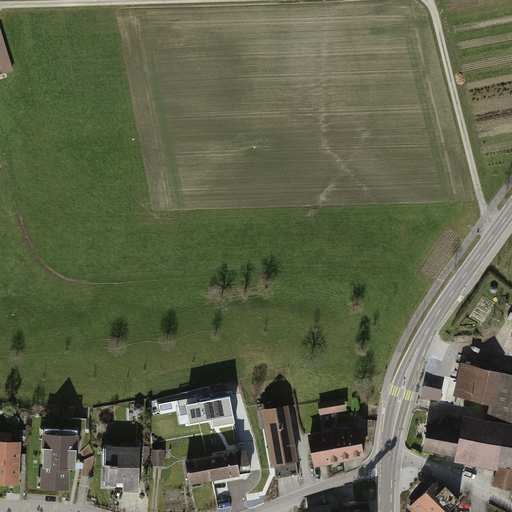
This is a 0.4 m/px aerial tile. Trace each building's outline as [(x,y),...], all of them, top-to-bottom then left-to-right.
[(511,372),(462,362),(456,395),(493,402),(489,419),(511,423),(511,372)] [(427,385),(424,384),(421,396),(440,400),(443,389),(427,385)] [(235,424),(230,397),(186,405),(190,424),(212,420),(214,428),(235,424)] [(320,404),(322,417),(348,413),(346,400),(320,404)] [(272,465),(274,465),(296,461),(298,460),(289,403),(263,408),(272,465)] [(458,464),(499,472),(494,487),(511,493),(511,423),(489,419),(468,415),(465,430),(444,427),(439,452),(459,456),(458,464)] [(439,452),(444,427),(429,424),(424,449),(439,452)] [(358,428),(333,433),(339,462),(363,457),(358,428)] [(79,435),(44,433),(41,488),(70,490),(71,467),(77,468),(79,435)] [(333,433),(309,437),(315,467),(339,462),(333,433)] [(20,441),(0,440),(0,482),(18,484),(20,441)] [(139,448),(104,448),(104,491),(138,491),(139,448)] [(208,457),(211,478),(250,471),(247,450),(208,457)] [(165,451),(152,451),(151,466),(164,467),(165,451)] [(211,478),(208,457),(186,461),(190,482),(211,478)] [(299,475),(296,461),(274,465),(277,479),(299,475)] [(437,480),(407,508),(410,511),(447,511),(461,499),(446,484),(444,487),(437,480)] [(356,500),(304,508),(304,511),(370,511),(369,502),(357,503),(356,500)]
